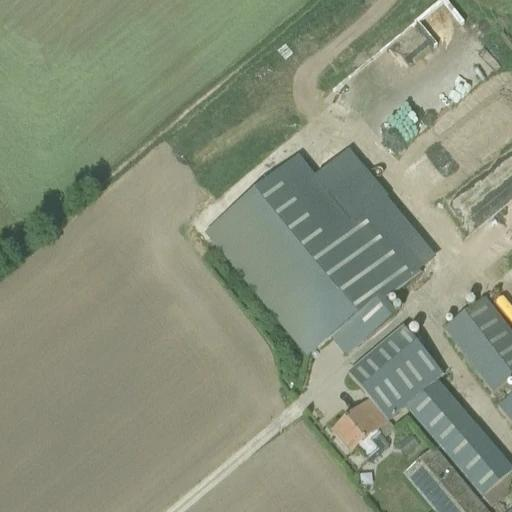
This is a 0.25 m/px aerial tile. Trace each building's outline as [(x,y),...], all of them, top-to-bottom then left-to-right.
[(348,154),(313,181),(296,162),(204,239),(305,361),(330,342),(345,360),(394,318),(383,306),(421,276),(419,274),(434,261),(386,203),(388,202),(348,154)] [(511,380),(511,339),(484,302),(442,334),(490,397),(511,380)] [(511,472),(511,471),(510,472),(437,386),(443,381),(403,332),(346,379),(368,405),(387,427),(404,412),(480,501),(482,500),(490,509),(507,495),(511,479),(510,477),(511,474),(511,472)] [(511,396),(497,409),(511,427),(511,396)] [(393,434),(387,427),(368,405),(332,435),(349,457),(354,453),(366,467),(370,466),(387,452),(387,449),(383,443),(393,434)] [(401,478),(429,511),(483,511),(434,452),(401,478)]
